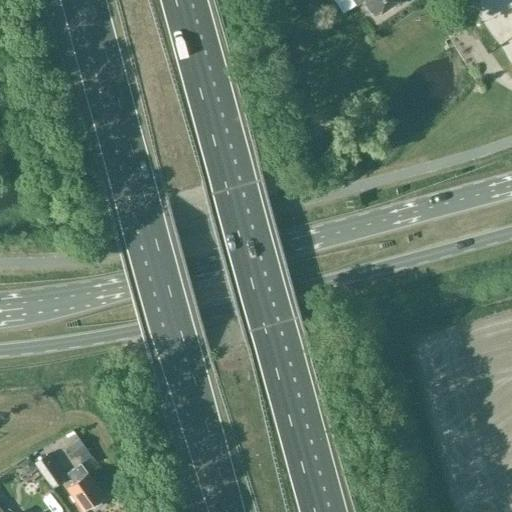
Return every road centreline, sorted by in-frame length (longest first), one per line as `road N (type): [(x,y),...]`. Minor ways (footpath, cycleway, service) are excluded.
road 1 (motorway): [(314,511),(173,0)]
road 2 (motorway): [(90,0),(231,511)]
road 3 (primary): [(0,351),(139,330),(511,232)]
road 4 (primary): [(511,186),(212,266),(0,305)]
